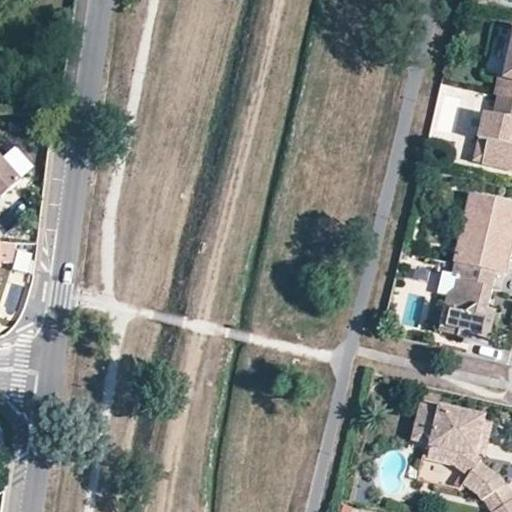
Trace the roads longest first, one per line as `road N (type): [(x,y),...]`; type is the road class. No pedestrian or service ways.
road 1 (residential): [(103,0),(53,375)]
road 2 (residential): [(53,375),(33,511)]
